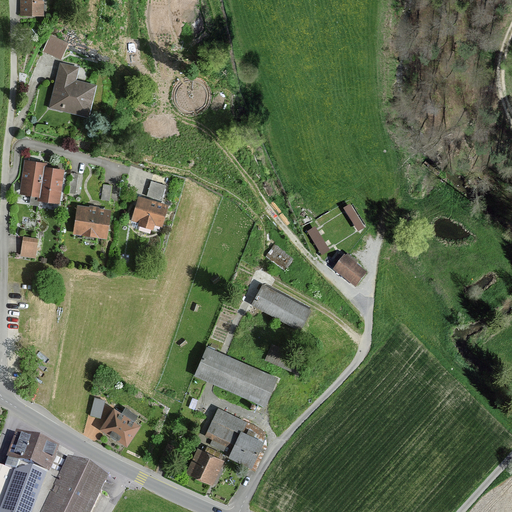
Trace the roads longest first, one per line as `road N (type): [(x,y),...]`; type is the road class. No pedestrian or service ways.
road 1 (unclassified): [(1,398),(12,0)]
road 2 (track): [(373,312),(408,169)]
road 3 (tertiary): [(128,471),(1,398)]
